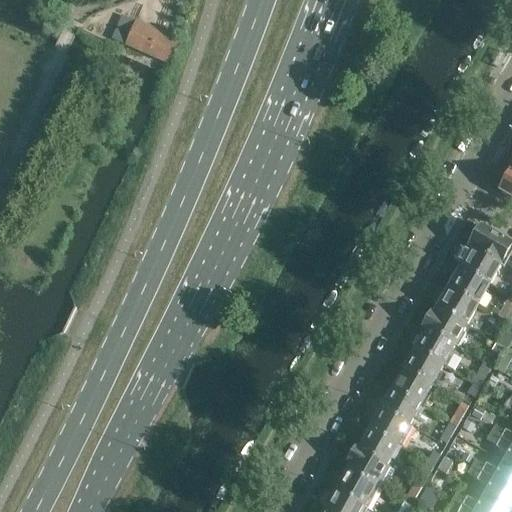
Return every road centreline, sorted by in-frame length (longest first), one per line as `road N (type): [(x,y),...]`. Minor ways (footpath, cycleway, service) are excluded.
road 1 (primary): [(85,511),(263,162),(329,0)]
road 2 (primary): [(259,0),(132,311),(32,511)]
road 3 (tertiary): [(274,511),(455,188)]
road 4 (tertiary): [(455,188),(511,81)]
